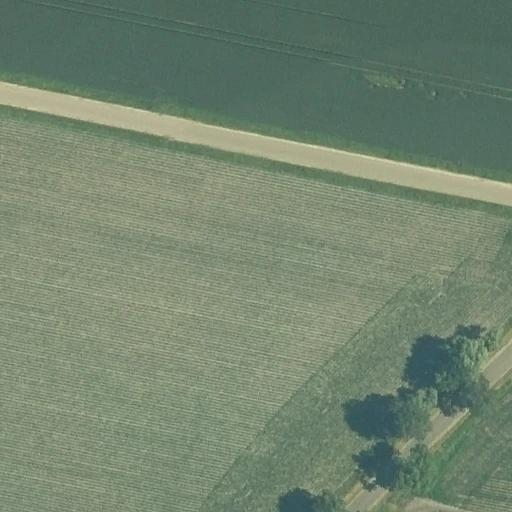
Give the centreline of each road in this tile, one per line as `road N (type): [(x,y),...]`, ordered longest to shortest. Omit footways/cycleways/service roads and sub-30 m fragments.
road 1 (residential): [(511,199),(0,97)]
road 2 (residential): [(361,511),(511,358)]
